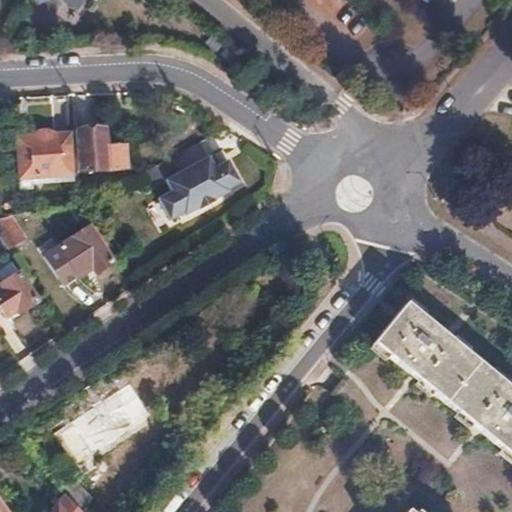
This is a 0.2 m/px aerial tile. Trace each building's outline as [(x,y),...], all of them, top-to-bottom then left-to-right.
[(105,128),(74,129),(77,171),(125,168),(123,146),(106,147),(105,128)] [(34,150),(20,151),(22,189),(33,188),(33,179),(71,175),(69,135),(55,136),(51,134),(45,131),(39,133),(34,138),(34,150)] [(212,156),(208,158),(215,169),(218,167),(212,156)] [(172,191),(158,199),(170,221),(182,214),(184,218),(228,195),(226,192),(240,184),(228,162),(218,167),(215,169),(208,158),(174,176),(166,180),(172,191)] [(166,159),(142,172),(150,188),(166,180),(174,176),(166,159)] [(0,217),(0,239),(6,249),(23,238),(8,216),(0,217)] [(58,243),(42,254),(60,280),(75,270),(81,277),(92,269),(95,274),(113,262),(90,228),(61,247),(58,243)] [(0,283),(0,308),(5,317),(17,309),(21,314),(37,303),(17,274),(1,285),(0,283)] [(511,394),(405,305),(374,342),(511,457),(511,394)] [(129,385),(71,423),(92,455),(149,416),(129,385)] [(76,477),(63,488),(82,510),(95,498),(76,477)] [(79,511),(64,496),(51,511),(79,511)]
